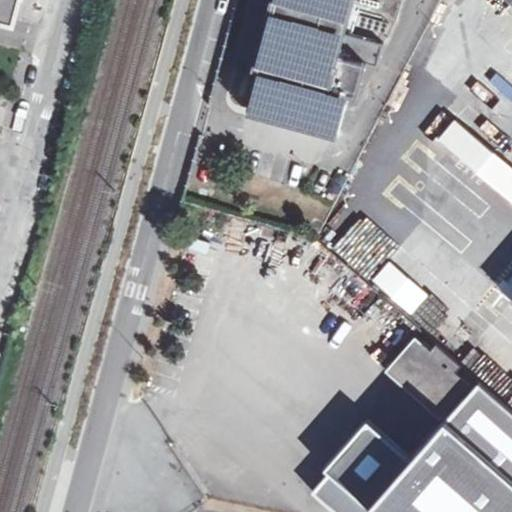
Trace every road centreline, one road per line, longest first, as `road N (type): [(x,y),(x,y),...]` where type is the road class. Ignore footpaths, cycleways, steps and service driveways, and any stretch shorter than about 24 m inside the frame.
road 1 (residential): [(73,511),(209,0)]
road 2 (unknown): [(411,0),(348,135),(281,129),(199,94)]
road 3 (residential): [(72,0),(25,178)]
